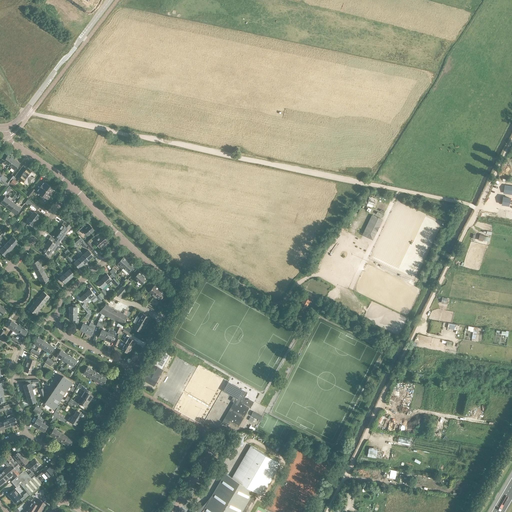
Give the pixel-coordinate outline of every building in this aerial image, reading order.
[(11,155),(10,156),(8,154),(5,158),(3,157),(0,160),(0,163),(1,165),(3,162),(8,166),(13,158),(14,157),(11,155)] [(13,158),(8,166),(14,170),(20,163),(13,158)] [(32,177),(34,174),(26,168),(19,178),(27,184),(29,181),(31,182),(32,182),(34,179),(34,178),(32,177)] [(2,174),(0,177),(2,178),(9,183),(14,177),(11,174),(8,179),(2,174)] [(9,183),(2,178),(0,180),(0,181),(7,187),(9,184),(9,183)] [(17,181),(13,178),(9,184),(13,187),(17,181)] [(41,195),(49,185),(43,181),(36,191),(41,195)] [(49,185),(41,195),(47,199),(54,190),(49,185)] [(35,190),(32,188),(27,195),(30,197),(35,190)] [(9,196),(7,198),(5,196),(0,202),(5,206),(10,200),(12,198),(9,196)] [(509,205),(510,198),(503,197),(502,204),(509,205)] [(10,200),(5,206),(10,210),(15,204),(10,200)] [(35,203),(31,200),(29,203),(33,206),(38,209),(40,207),(37,205),(35,203)] [(39,202),(37,205),(40,207),(44,210),(46,208),(39,202)] [(15,214),(20,208),(15,204),(10,210),(15,214)] [(78,219),(80,216),(82,213),(72,206),(68,213),(78,219)] [(33,211),(29,216),(35,221),(39,215),(33,211)] [(372,215),(364,230),(370,233),(378,218),(372,215)] [(35,221),(29,216),(26,221),(31,226),(35,221)] [(66,222),(68,224),(71,220),(65,216),(63,220),(66,222)] [(61,223),(57,228),(66,234),(72,226),(68,224),(66,222),(64,225),(61,223)] [(89,224),(85,228),(82,224),(75,230),(77,233),(81,229),(87,236),(88,235),(88,234),(93,230),(93,231),(94,230),(89,224)] [(66,234),(57,228),(53,233),(57,236),(55,239),(60,242),(62,240),(66,234)] [(101,233),(92,240),(99,248),(101,246),(102,247),(108,242),(101,233)] [(81,243),(83,241),(79,235),(72,241),(77,246),(81,243)] [(12,236),(8,241),(13,247),(18,242),(12,236)] [(53,242),(49,239),(48,240),(48,239),(47,241),(45,244),(51,249),(53,250),(54,251),(55,249),(57,246),(60,242),(55,239),(53,242)] [(13,247),(8,241),(3,246),(9,251),(13,247)] [(89,241),(86,243),(87,245),(91,250),(94,247),(90,243),(89,241)] [(51,249),(45,244),(43,247),(41,249),(42,249),(41,250),(45,252),(43,255),(48,259),(50,256),(49,255),(53,250),(51,249)] [(0,251),(4,256),(9,251),(3,246),(0,249),(0,251)] [(83,254),(88,260),(93,256),(88,250),(83,254)] [(88,260),(83,254),(78,258),(83,264),(88,260)] [(118,263),(118,264),(117,265),(122,269),(123,268),(129,261),(124,257),(118,263)] [(83,264),(78,258),(73,262),(78,269),(83,264)] [(42,267),(38,260),(30,264),(34,271),(42,267)] [(134,266),(129,261),(123,268),(128,273),(134,266)] [(42,267),(34,271),(37,277),(45,273),(42,267)] [(64,273),(69,279),(74,275),(69,269),(64,273)] [(147,278),(140,272),(133,279),(137,282),(138,281),(142,284),(147,278)] [(49,280),(45,273),(37,277),(41,284),(49,280)] [(58,275),(55,278),(59,282),(61,280),(64,283),(69,279),(64,273),(60,277),(58,275)] [(107,284),(113,280),(107,273),(102,278),(107,284)] [(107,284),(102,278),(97,282),(102,289),(107,284)] [(123,285),(122,286),(115,293),(121,298),(129,290),(123,285)] [(159,290),(154,285),(149,292),(154,296),(159,290)] [(95,295),(90,289),(85,293),(90,299),(95,295)] [(107,293),(103,289),(100,291),(105,296),(107,298),(109,296),(107,294),(107,293)] [(165,294),(159,290),(154,296),(154,297),(159,301),(165,294)] [(50,297),(43,291),(38,297),(45,303),(50,297)] [(304,298),(300,306),(296,314),(301,317),(310,301),(311,302),(314,296),(306,292),(303,297),(304,298)] [(85,293),(80,297),(85,304),(90,299),(85,293)] [(38,297),(33,303),(40,309),(45,303),(38,297)] [(317,299),(315,304),(323,308),(325,303),(317,299)] [(40,309),(33,303),(28,309),(35,315),(40,309)] [(159,310),(153,307),(148,303),(146,307),(157,313),(159,310)] [(69,307),(69,313),(77,313),(77,308),(78,308),(78,304),(72,304),(72,307),(69,307)] [(123,325),(128,316),(106,304),(99,312),(102,314),(105,316),(123,325)] [(142,312),(133,328),(141,332),(150,317),(142,312)] [(78,319),(77,319),(77,313),(69,313),(69,319),(72,319),(72,323),(78,323),(78,319)] [(11,320),(7,327),(12,330),(16,324),(11,320)] [(86,333),(89,326),(83,323),(80,330),(86,333)] [(89,326),(86,333),(92,335),(95,328),(94,328),(96,325),(90,323),(89,326)] [(22,327),(16,324),(12,330),(18,333),(22,327)] [(22,327),(18,333),(23,337),(27,331),(22,327)] [(121,328),(119,332),(122,333),(122,332),(128,336),(130,333),(124,329),(122,328),(121,328)] [(108,333),(108,332),(102,329),(98,337),(105,339),(108,333)] [(108,333),(105,339),(111,342),(115,332),(110,329),(108,333)] [(136,341),(129,336),(125,343),(133,347),(136,341)] [(33,343),(39,346),(43,340),(37,337),(33,343)] [(44,350),(48,344),(43,340),(39,346),(44,350)] [(133,347),(125,343),(121,349),(129,354),(133,347)] [(54,347),(48,344),(44,350),(50,353),(54,347)] [(155,365),(146,379),(153,383),(161,368),(163,366),(163,367),(170,355),(169,355),(171,351),(163,347),(161,350),(155,360),(154,362),(156,362),(155,365)] [(56,356),(61,360),(65,353),(60,350),(56,356)] [(67,363),(71,357),(65,353),(61,360),(67,363)] [(28,358),(23,371),(33,374),(38,361),(35,360),(36,358),(30,355),(29,359),(28,358)] [(76,360),(71,357),(67,363),(72,366),(76,360)] [(45,363),(43,366),(52,371),(54,368),(50,366),(47,364),(45,363)] [(89,378),(94,370),(87,366),(83,373),(89,378)] [(100,374),(94,370),(89,378),(96,382),(100,374)] [(100,374),(96,382),(102,386),(107,378),(100,374)] [(63,376),(60,381),(68,387),(71,382),(63,376)] [(68,387),(60,381),(57,385),(65,391),(68,387)] [(231,407),(222,421),(229,425),(230,423),(233,424),(234,425),(238,427),(246,412),(249,407),(250,408),(254,402),(249,399),(246,400),(244,404),(242,403),(241,403),(244,398),(246,395),(247,392),(229,382),(228,381),(223,391),(233,397),(231,401),(234,402),(233,403),(231,407)] [(22,385),(24,391),(32,389),(30,383),(22,385)] [(80,395),(80,396),(89,401),(93,396),(91,394),(92,392),(85,388),(83,386),(84,386),(79,383),(77,387),(83,390),(80,395)] [(65,391),(57,385),(54,390),(62,396),(65,391)] [(33,395),(32,390),(32,389),(24,391),(26,397),(33,395)] [(54,390),(50,394),(59,400),(62,396),(54,390)] [(59,400),(50,394),(47,399),(56,405),(59,400)] [(35,401),(33,395),(26,397),(28,404),(35,401)] [(89,401),(80,396),(77,401),(86,407),(89,401)] [(56,405),(47,399),(44,403),(53,409),(55,407),(57,408),(58,406),(56,405)] [(58,406),(57,408),(53,415),(54,416),(56,418),(64,422),(65,420),(63,418),(64,417),(57,412),(60,407),(59,405),(58,406)] [(76,410),(73,415),(79,419),(83,414),(76,410)] [(251,416),(260,420),(262,416),(253,411),(251,416)] [(14,416),(13,416),(12,413),(7,416),(11,426),(17,424),(14,416)] [(79,419),(73,415),(72,415),(68,420),(76,425),(79,419)] [(4,417),(5,419),(2,421),(5,428),(11,426),(7,416),(4,417)] [(44,419),(38,416),(32,425),(38,428),(42,422),(44,419)] [(42,422),(38,428),(44,432),(48,425),(42,422)] [(49,436),(55,440),(60,432),(55,430),(53,428),(49,436)] [(67,436),(60,432),(56,439),(62,443),(67,436)] [(67,436),(62,443),(69,447),(73,440),(67,436)] [(247,511),(248,511),(246,511),(252,502),(253,503),(256,498),(254,497),(256,495),(257,492),(262,496),(281,463),(251,446),(232,478),(225,473),(212,496),(207,502),(204,504),(201,507),(196,511),(194,511),(247,511)] [(24,465),(28,461),(30,460),(27,456),(25,458),(19,450),(12,456),(22,467),(24,465)] [(6,468),(12,475),(14,477),(23,470),(15,461),(14,462),(9,456),(5,459),(4,458),(1,461),(7,468),(6,468)] [(28,461),(24,465),(27,469),(28,468),(31,471),(33,469),(35,471),(37,469),(36,467),(39,465),(38,463),(35,459),(35,460),(34,459),(29,463),(28,461)] [(44,473),(41,475),(45,479),(47,477),(48,478),(47,478),(47,480),(49,481),(50,481),(51,482),(58,475),(50,466),(48,467),(44,471),(43,472),(44,473)] [(0,485),(12,475),(6,468),(0,473),(0,485)] [(31,478),(28,475),(24,470),(11,481),(16,487),(20,484),(27,491),(30,495),(43,484),(39,479),(37,478),(35,475),(31,478)] [(21,496),(14,489),(7,494),(14,502),(21,496)] [(41,511),(47,503),(38,498),(35,503),(31,501),(23,511),(41,511)]
